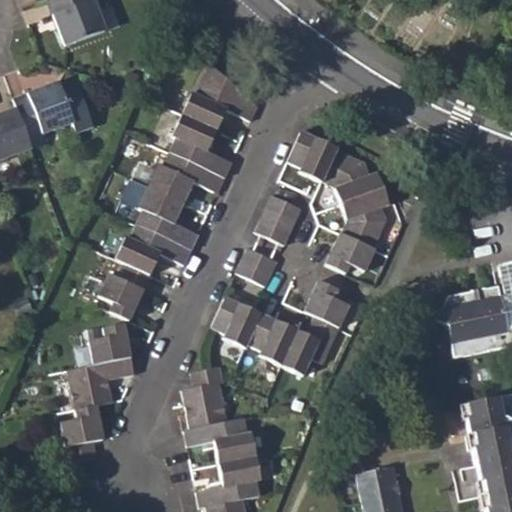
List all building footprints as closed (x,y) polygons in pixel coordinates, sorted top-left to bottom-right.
[(46,0),(45,1),(62,46),(102,32),(89,0),(46,0)] [(190,187),(213,197),(227,167),(205,155),(224,115),(246,125),(254,107),(207,69),(192,99),(187,97),(168,140),(172,142),(159,171),(155,170),(135,212),(139,215),(126,245),(122,243),(111,264),(121,269),(113,286),(104,281),(95,302),(109,309),(106,317),(126,327),(140,297),(143,298),(151,282),(148,280),(157,260),(180,271),(194,239),(172,228),(190,187)] [(0,160),(28,150),(24,141),(42,135),(71,123),(75,132),(90,126),(75,86),(60,92),(56,83),(10,100),(13,109),(0,114),(0,160)] [(299,134),(284,166),(299,173),(297,177),(318,187),(320,184),(333,191),(350,228),(344,241),(342,239),(327,271),(347,280),(352,271),(367,277),(378,255),(375,254),(386,227),(381,212),(388,208),(375,175),(367,176),(362,166),(335,153),(336,150),(299,134)] [(24,141),(28,150),(45,144),(42,135),(24,141)] [(270,199),(252,238),(282,250),(299,211),(270,199)] [(244,255),(233,280),(263,292),(274,268),(244,255)] [(511,265),(502,268),(508,299),(511,299),(511,265)] [(307,341),(221,304),(207,335),(221,341),(220,345),(243,356),(245,351),(259,358),(258,363),(305,384),(314,367),(326,371),(352,315),(336,307),(340,297),(320,289),(306,320),(315,324),(307,341)] [(511,511),(511,299),(502,300),(501,290),(489,294),(488,291),(473,293),(473,295),(450,300),(435,323),(449,331),(454,362),(511,351),(511,424),(511,423),(511,399),(467,410),(469,424),(466,426),(470,442),(473,440),(476,455),(473,456),(475,471),(453,476),(459,508),(481,503),(486,503),(488,511),(511,511)] [(132,380),(132,377),(122,327),(106,331),(108,341),(88,345),(93,369),(64,375),(74,427),(58,430),(65,465),(93,459),(91,448),(102,446),(95,412),(111,408),(106,385),(132,380)] [(217,494),(192,499),(194,511),(248,511),(248,506),(265,503),(262,485),(264,484),(255,440),(252,441),(249,424),(233,427),(224,388),(222,388),(218,374),(189,380),(191,394),(180,397),(189,437),(180,438),(184,456),(210,451),(217,494)] [(459,411),(462,426),(466,426),(469,424),(467,410),(459,411)] [(466,443),(469,457),(473,456),(476,455),(473,440),(470,442),(466,443)] [(356,477),(363,511),(402,511),(400,499),(402,498),(399,483),(397,483),(393,469),(356,477)]
